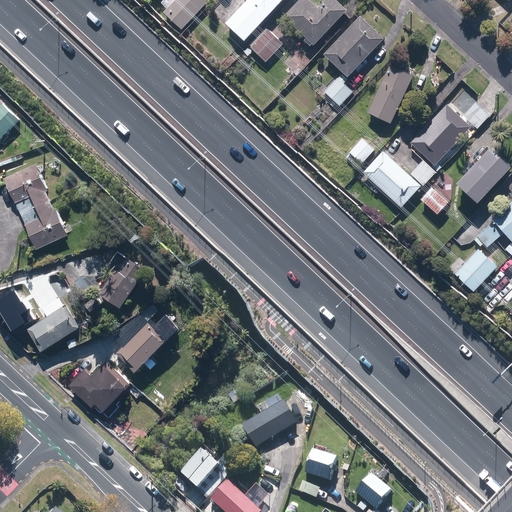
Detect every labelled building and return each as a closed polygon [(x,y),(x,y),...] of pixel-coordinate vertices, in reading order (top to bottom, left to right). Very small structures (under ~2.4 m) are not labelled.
[(164,0),(163,2),(169,7),(165,11),(184,29),(208,3),(205,0),(164,0)] [(249,0),(228,22),(247,40),(285,0),(249,0)] [(305,40),(314,48),(350,10),(340,0),(327,0),(320,8),(311,0),(301,0),(286,17),(308,38),(305,40)] [(363,16),(325,54),(350,78),(387,39),(363,16)] [(256,52),(267,63),(285,45),(268,27),(245,51),(251,57),(256,52)] [(296,50),(283,62),(297,76),(309,63),(296,50)] [(404,66),(403,69),(392,64),(371,112),(394,122),(415,74),(414,73),(415,70),(404,66)] [(343,75),(340,78),(337,75),(324,89),(341,107),(355,93),(345,83),(348,80),(343,75)] [(0,141),(21,120),(1,101),(0,102),(0,141)] [(476,102),(464,115),(479,129),(491,115),(476,102)] [(438,165),(472,127),(447,105),(413,143),(438,165)] [(364,138),(348,156),(354,162),(357,158),(364,164),(377,149),(364,138)] [(481,202),(511,166),(511,165),(492,148),(461,184),(481,202)] [(378,192),(382,188),(403,207),(437,171),(424,158),(411,173),(386,149),(365,171),(360,176),(378,192)] [(56,208),(48,191),(52,189),(40,163),(7,178),(39,249),(72,234),(60,207),(56,208)] [(434,185),(422,197),(440,215),(452,203),(434,185)] [(511,195),(491,214),(511,238),(511,195)] [(502,235),(492,223),(485,229),(480,224),(475,228),(471,223),(461,232),(471,244),(475,240),(481,246),(485,243),(488,247),(502,235)] [(458,274),(476,290),(498,266),(480,249),(458,274)] [(102,293),(124,307),(148,269),(119,250),(108,267),(116,272),(102,293)] [(487,282),(476,293),(492,309),(503,299),(487,282)] [(31,329),(45,351),(82,326),(68,305),(31,329)] [(119,353),(139,371),(170,339),(150,321),(119,353)] [(100,402),(108,410),(133,384),(109,361),(96,375),(88,368),(74,383),(97,405),(100,402)] [(241,389),(230,396),(235,404),(247,397),(241,389)] [(246,427),(258,447),(300,423),(287,402),(246,427)] [(316,450),(308,473),(332,481),(340,458),(316,450)] [(187,474),(210,496),(231,474),(207,452),(187,474)] [(374,474),(358,493),(377,510),(394,491),(374,474)] [(262,511),(231,482),(214,499),(227,511),(262,511)] [(322,488),(305,482),(301,492),(319,498),(322,488)]
